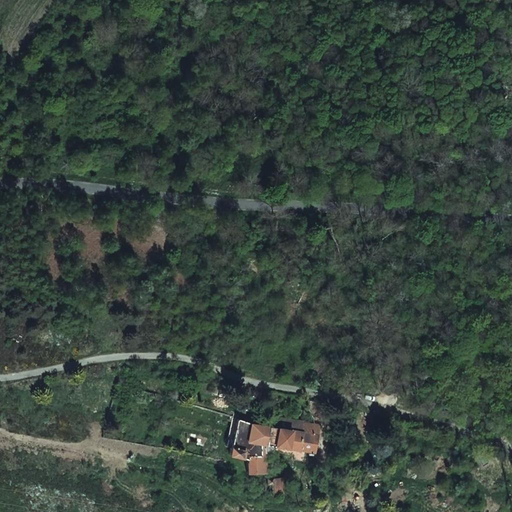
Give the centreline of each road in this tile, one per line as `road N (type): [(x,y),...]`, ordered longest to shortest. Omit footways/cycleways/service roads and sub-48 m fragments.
road 1 (unclassified): [(0,377),(92,359),(171,355),(511,448)]
road 2 (unclassified): [(0,188),(78,186),(511,219)]
